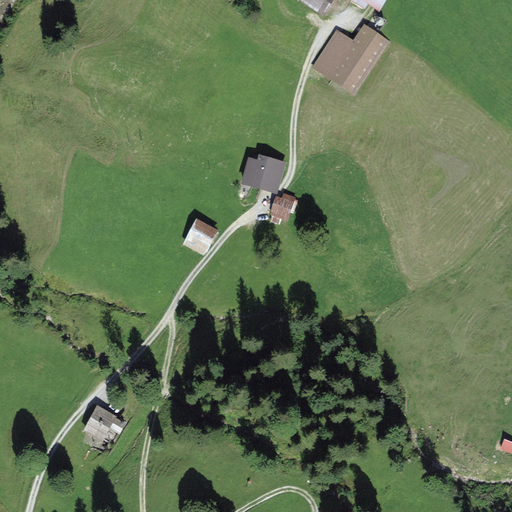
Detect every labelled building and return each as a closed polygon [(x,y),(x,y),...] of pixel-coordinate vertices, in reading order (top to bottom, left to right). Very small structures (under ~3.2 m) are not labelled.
[(301,0),(325,14),(333,0),(301,0)] [(384,0),(353,0),(366,8),(369,4),(378,10),(384,0)] [(338,34),(316,68),(353,92),(386,42),(365,28),(354,45),(338,34)] [(253,155),(246,181),(263,186),(275,189),(282,163),(253,155)] [(273,216),(287,221),(290,212),(293,213),(297,201),(294,200),(295,199),(284,195),(282,200),(279,199),(273,216)] [(219,232),(199,222),(187,244),(204,254),(211,242),(213,243),(219,232)] [(131,426),(100,408),(88,429),(119,447),(131,426)] [(503,447),(511,451),(511,442),(506,440),(503,447)]
